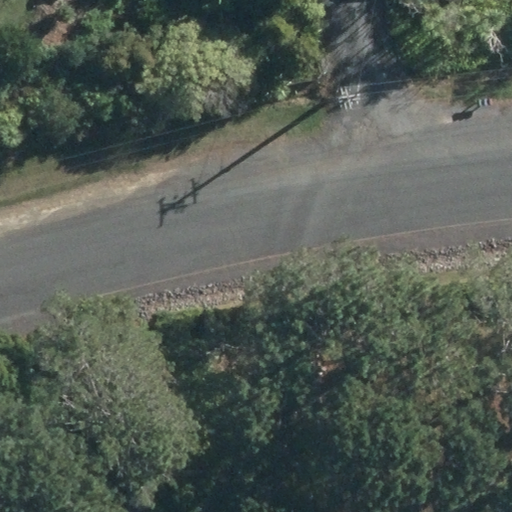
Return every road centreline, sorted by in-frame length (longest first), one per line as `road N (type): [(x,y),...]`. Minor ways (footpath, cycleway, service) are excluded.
road 1 (unclassified): [(0,233),(282,134),(511,124)]
road 2 (unknown): [(352,131),(325,0)]
